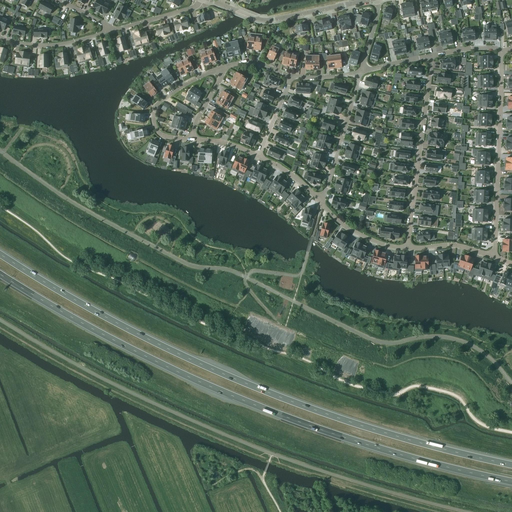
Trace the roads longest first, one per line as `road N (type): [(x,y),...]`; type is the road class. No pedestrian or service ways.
road 1 (track): [(0,205),(78,266),(374,390),(433,386),(476,420),(511,432)]
road 2 (trunk): [(511,464),(256,388),(170,350),(0,254)]
road 3 (trunk): [(0,274),(245,401),(511,481)]
road 4 (residential): [(501,51),(492,256)]
road 5 (residential): [(429,56),(406,247)]
road 6 (residential): [(207,0),(264,21),(371,0)]
road 7 (residential): [(321,203),(360,72)]
road 8 (residential): [(191,139),(158,132),(154,108),(221,68)]
